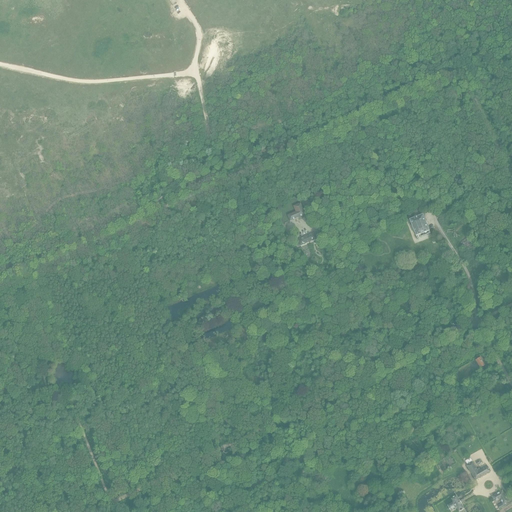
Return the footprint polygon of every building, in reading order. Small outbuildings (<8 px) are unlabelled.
[(290,221),(306,214),(300,203),(293,206),(296,211),(288,215),(290,221)] [(412,226),(425,221),(423,214),(420,216),(417,210),(407,214),(410,219),(410,220),(412,226)] [(425,221),(412,226),(416,236),(417,238),(430,233),(429,231),(429,230),(425,221)] [(315,236),(318,235),(316,232),(298,240),(300,245),(316,238),(315,236)] [(480,368),(484,365),(480,357),(475,360),(480,368)] [(475,480),(490,471),(487,466),(480,470),(479,468),(476,469),(472,462),(466,465),(475,480)] [(501,508),(509,503),(502,490),(492,496),(495,502),(500,499),(501,502),(499,503),(501,508)] [(461,504),(464,502),(462,498),(459,500),(456,496),(451,499),(453,502),(447,506),(451,511),(457,508),(459,511),(465,511),(466,511),(463,508),(464,508),(461,504)]
